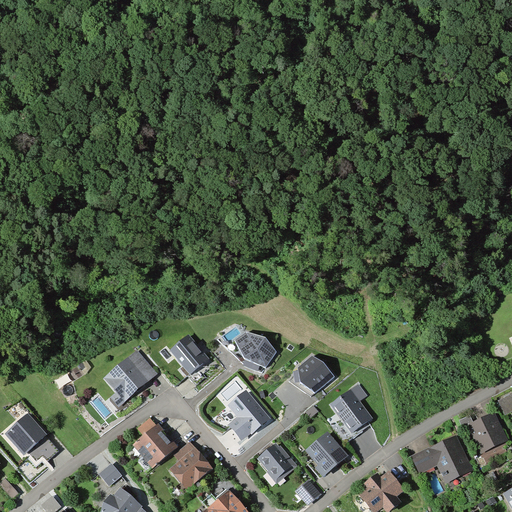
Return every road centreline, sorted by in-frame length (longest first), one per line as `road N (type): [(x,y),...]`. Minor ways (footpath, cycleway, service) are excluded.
road 1 (track): [(397,447),(373,337),(367,115),(341,0)]
road 2 (track): [(373,337),(332,326),(260,265),(206,252),(105,258),(0,226)]
road 3 (residential): [(311,511),(378,457),(511,380)]
road 4 (track): [(0,132),(138,0)]
road 5 (residential): [(17,511),(91,450),(151,410),(168,408)]
road 6 (residential): [(269,511),(190,414),(168,408)]
